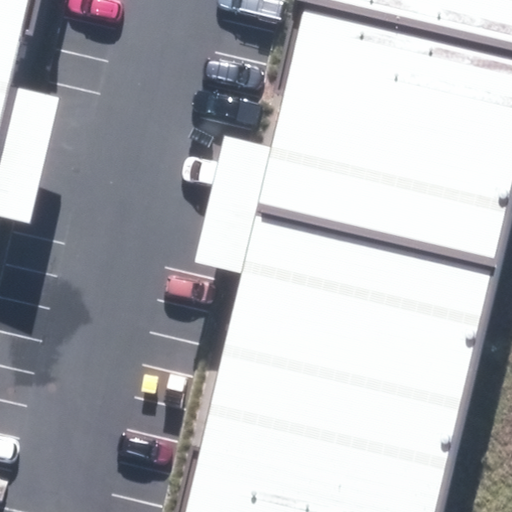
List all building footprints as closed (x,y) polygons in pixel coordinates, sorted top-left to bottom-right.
[(66,88),(10,75),(27,0),(0,0),(0,142),(50,154),(57,126),(66,88)] [(211,187),(511,258),(511,40),(345,0),(314,0),(285,126),(229,113),(217,164),(211,187)] [(511,0),(345,0),(511,40),(511,0)] [(43,185),(50,154),(0,142),(0,206),(36,215),(43,185)] [(456,511),(511,273),(511,258),(211,187),(207,206),(201,229),(194,261),(246,273),(190,511),(456,511)]
